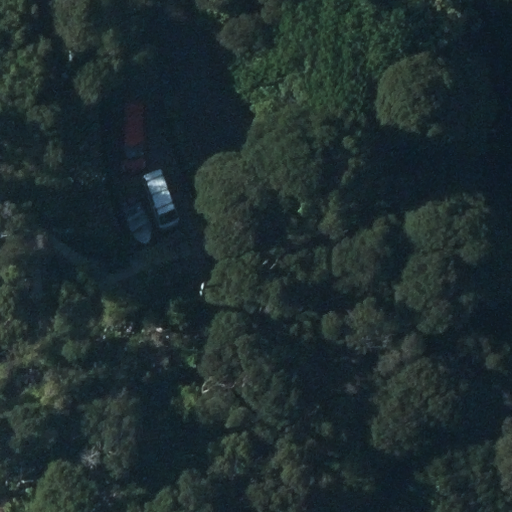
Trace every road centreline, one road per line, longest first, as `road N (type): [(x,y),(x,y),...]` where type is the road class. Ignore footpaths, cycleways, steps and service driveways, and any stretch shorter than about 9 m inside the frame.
road 1 (unclassified): [(161,0),(231,180),(334,511)]
road 2 (unclassified): [(511,425),(478,0)]
